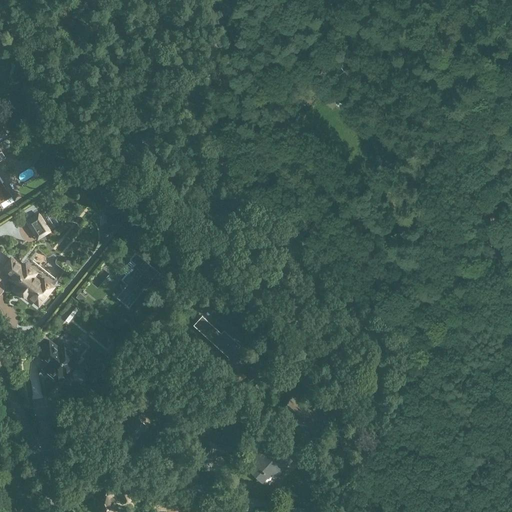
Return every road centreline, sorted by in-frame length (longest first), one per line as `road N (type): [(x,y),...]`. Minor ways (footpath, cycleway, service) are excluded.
road 1 (track): [(34,450),(194,270),(383,422)]
road 2 (track): [(299,511),(412,380),(455,273)]
road 3 (track): [(455,273),(451,246),(511,13)]
road 4 (residential): [(289,511),(34,450)]
